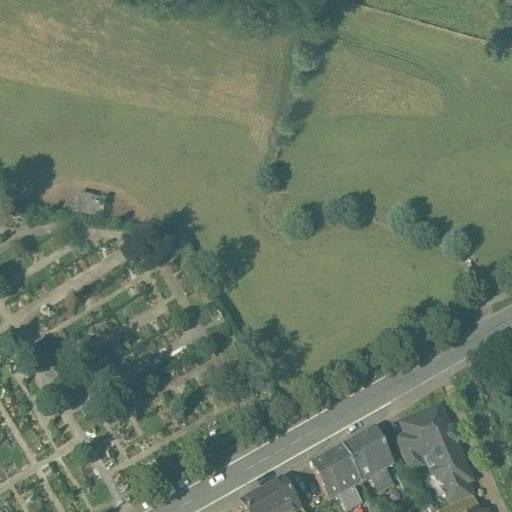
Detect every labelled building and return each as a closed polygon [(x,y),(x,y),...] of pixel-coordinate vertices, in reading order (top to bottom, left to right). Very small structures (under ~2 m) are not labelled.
[(439,412),(402,427),(407,438),(395,443),(410,473),(421,468),(420,467),(425,465),(431,479),(436,477),(439,482),(445,484),(448,491),(448,492),(466,485),(470,483),(439,412)] [(375,430),(343,448),(362,486),(370,481),(378,495),(393,487),(385,473),(393,468),(376,432),(375,430)] [(343,448),(310,467),(311,469),(312,469),(330,504),(338,500),(345,511),(348,511),(361,505),(353,491),(362,486),(343,448)] [(300,511),(283,481),(240,506),(243,511),(300,511)] [(466,485),(448,492),(448,491),(444,493),(451,509),(472,500),(466,485)] [(451,509),(443,511),(480,511),(474,501),(473,500),(451,509)]
